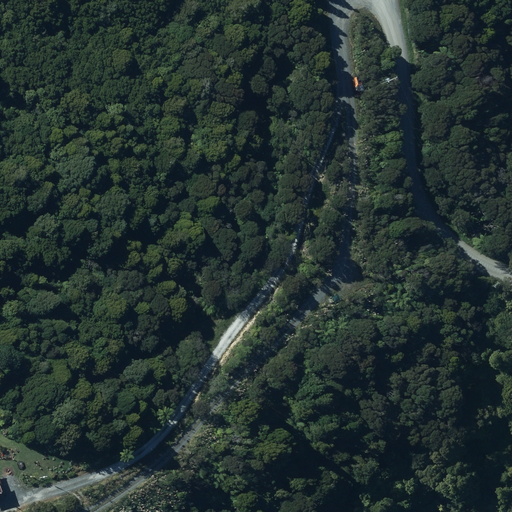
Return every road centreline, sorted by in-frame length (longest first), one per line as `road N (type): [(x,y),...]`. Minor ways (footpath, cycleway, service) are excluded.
road 1 (track): [(7,511),(121,463),(168,425),(281,263),(345,88)]
road 2 (track): [(333,280),(186,438),(93,511)]
road 3 (unclassified): [(511,275),(440,228),(407,184),(400,89),(380,0)]
road 4 (track): [(333,280),(352,155),(333,33),(342,0)]
